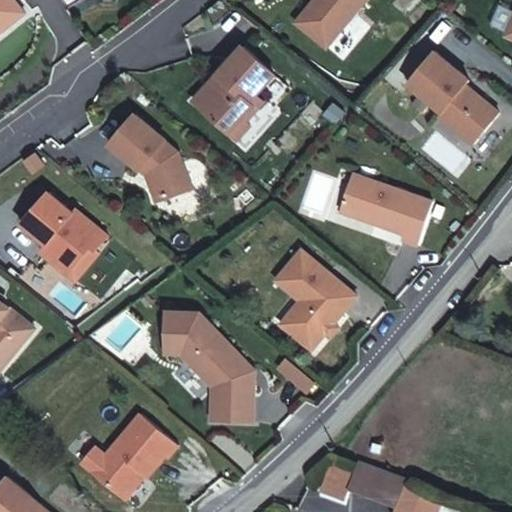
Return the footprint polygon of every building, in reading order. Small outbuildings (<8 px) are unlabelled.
[(0,0),(0,33),(28,11),(19,0),(0,0)] [(331,45),(368,0),(317,0),(301,21),(331,45)] [(470,0),(466,10),(479,16),(486,0),(470,0)] [(494,26),(508,31),(511,19),(511,7),(501,4),(494,26)] [(218,90),(204,105),(232,131),(245,117),(249,120),(268,99),(260,93),(279,72),(248,44),(212,85),(218,90)] [(444,113),(478,142),(505,111),(482,92),(479,95),(473,91),(476,87),(471,82),(474,78),(439,48),(412,82),(446,110),(444,113)] [(198,99),(204,105),(218,90),(212,85),(198,99)] [(479,95),(482,92),(476,87),(473,91),(479,95)] [(140,112),(114,143),(145,169),(146,167),(148,164),(155,169),(152,172),(162,200),(196,187),(183,150),(169,139),(170,138),(140,112)] [(245,117),(232,131),(241,138),(254,124),(249,120),(245,117)] [(146,167),(152,172),(155,169),(148,164),(146,167)] [(358,171),(344,210),(369,218),(370,217),(378,219),(377,221),(408,232),(406,238),(422,244),(438,199),(358,171)] [(53,190),(25,222),(50,242),(51,243),(54,240),(81,262),(95,246),(100,249),(113,234),(81,207),(78,211),(53,190)] [(44,250),(79,280),(103,251),(100,249),(95,246),(81,262),(54,240),(51,243),(50,242),(44,250)] [(307,248),(281,278),(305,299),(310,303),(291,327),(316,348),(330,331),(339,321),(361,293),(307,248)] [(0,288),(0,294),(7,300),(10,296),(0,288)] [(0,351),(11,360),(39,326),(7,300),(0,294),(0,351)] [(305,299),(285,322),(291,327),(310,303),(305,299)] [(217,385),(216,418),(258,420),(260,383),(252,376),(260,368),(205,310),(172,309),(170,351),(186,351),(217,385)] [(339,321),(330,331),(334,335),(343,325),(339,321)] [(0,367),(1,368),(8,359),(0,351),(0,367)] [(172,456),(183,444),(145,411),(109,452),(99,443),(85,459),(125,495),(145,472),(148,475),(150,476),(169,454),(172,456)] [(403,482),(355,465),(344,492),(393,509),(403,482)] [(145,472),(125,495),(129,498),(148,475),(145,472)] [(53,511),(9,475),(0,485),(0,511),(53,511)]
